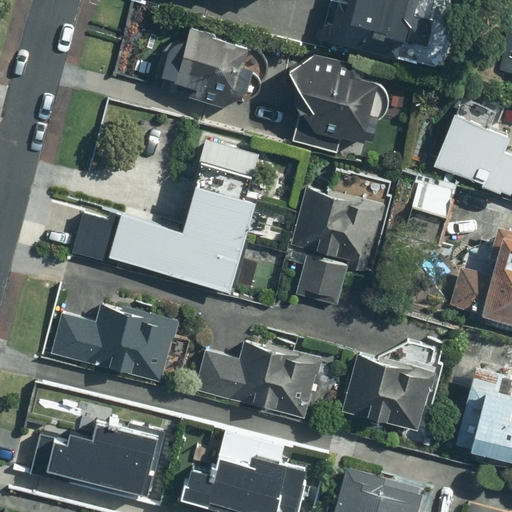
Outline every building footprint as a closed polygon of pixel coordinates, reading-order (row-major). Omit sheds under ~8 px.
[(405,11),(408,12),(409,0),(354,0),(352,12),(339,10),(328,8),(322,42),(333,44),(379,52),(382,36),(409,41),(412,25),(404,19),(405,11)] [(250,47),(190,31),(186,43),(156,34),(145,75),(165,80),(163,89),(226,106),(235,98),(244,98),(254,68),(245,65),(250,47)] [(288,99),(299,115),(294,146),(337,153),(340,138),(374,144),(378,121),(379,120),(381,119),(382,118),(383,117),(383,116),(384,115),(385,114),(386,113),(386,112),(387,111),(388,109),(388,108),(388,107),(389,105),(389,104),(389,103),(389,101),(389,100),(389,99),(389,97),(388,96),(388,95),(388,93),(387,92),(386,91),(386,90),(385,89),(384,88),(383,86),(382,85),(381,85),(380,84),(379,83),(378,82),(377,81),(350,77),(353,60),(316,54),(285,69),(290,83),(288,99)] [(511,151),(507,149),(511,135),(511,134),(492,127),(498,110),(457,95),(451,111),(430,168),(511,197),(511,151)] [(263,148),(205,131),(196,163),(254,179),(263,148)] [(291,244),(307,248),(296,297),(341,306),(349,269),(365,273),(379,212),(387,214),(395,181),(336,168),(330,191),(304,185),(291,244)] [(453,184),(419,176),(404,237),(439,245),(453,184)] [(258,202),(198,183),(183,231),(123,213),(110,256),(230,293),(258,202)] [(480,319),(511,326),(511,231),(500,228),(489,272),(459,264),(448,306),(481,315),(480,319)] [(177,321),(102,301),(97,319),(62,310),(50,353),(160,383),(177,321)] [(323,357),(246,337),(240,359),(208,351),(197,391),(307,419),(323,357)] [(341,418),(419,433),(428,390),(437,392),(442,363),(432,361),(434,351),(407,346),(404,362),(354,352),(341,418)] [(511,418),(510,418),(511,410),(511,393),(499,390),(502,378),(474,371),(455,447),(511,461),(511,418)] [(161,440),(99,424),(95,441),(72,435),(69,447),(54,443),(48,469),(148,494),(161,440)] [(252,511),(253,511),(254,511),(277,511),(284,460),(251,456),(250,465),(217,460),(215,478),(184,474),(180,502),(225,508),(224,511),(252,511)] [(420,511),(417,511),(422,488),(345,470),(334,511),(420,511)]
